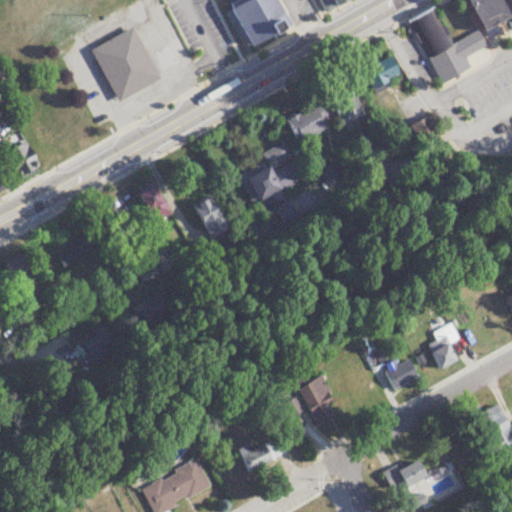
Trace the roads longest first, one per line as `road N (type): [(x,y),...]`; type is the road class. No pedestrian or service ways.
road 1 (primary): [(0,225),(402,0)]
road 2 (residential): [(511,355),(232,511)]
